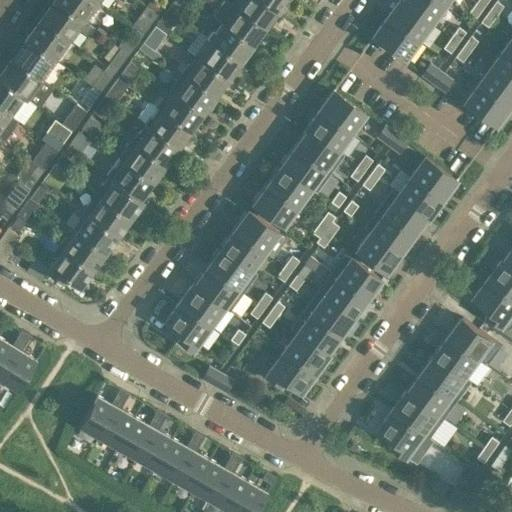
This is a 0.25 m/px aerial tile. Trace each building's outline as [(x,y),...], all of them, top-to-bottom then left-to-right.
[(56,0),(45,0),(35,14),(67,36),(74,26),(86,35),(92,26),(88,23),(80,17),(56,0)] [(56,0),(80,17),(88,23),(103,4),(97,0),(56,0)] [(162,0),(150,0),(147,4),(157,12),(165,2),(162,0)] [(172,0),(171,2),(181,10),(188,0),(172,0)] [(265,0),(232,0),(231,2),(235,5),(235,4),(265,26),(270,19),(272,20),(277,13),(276,10),(277,9),(265,0)] [(265,0),(277,9),(282,2),(285,3),(286,0),(265,0)] [(430,22),(400,0),(396,0),(385,16),(417,39),(430,22)] [(443,4),(437,0),(400,0),(430,22),(443,4)] [(495,15),(503,4),(496,0),(494,0),(488,9),(495,15)] [(475,1),(468,11),(475,17),(483,6),(475,1)] [(218,19),(222,23),(223,21),(252,43),(257,36),(260,37),(265,30),(264,28),(265,26),(235,4),(235,5),(228,14),(224,11),(218,19)] [(145,5),(131,24),(142,33),(156,14),(145,5)] [(155,24),(166,32),(177,16),(167,8),(155,24)] [(488,9),(480,20),(487,25),(495,15),(488,9)] [(52,56),(66,36),(35,14),(21,33),(52,56)] [(417,39),(385,16),(372,34),(404,57),(417,39)] [(211,29),(205,36),(239,61),(244,54),(246,55),(252,47),(251,44),(252,43),(223,21),(222,23),(215,32),(211,29)] [(166,32),(155,24),(142,42),(153,50),(153,49),(166,32)] [(457,41),(465,31),(458,25),(450,36),(457,41)] [(38,75),(52,56),(21,33),(7,52),(38,75)] [(122,39),(117,46),(120,47),(128,53),(139,38),(133,33),(126,42),(122,39)] [(511,33),(502,47),(511,54),(511,33)] [(469,50),(477,40),(470,34),(462,45),(469,50)] [(239,61),(205,36),(205,37),(210,40),(203,49),(199,46),(193,54),(197,57),(198,55),(227,77),(231,71),(234,71),(239,64),(238,62),(239,61)] [(450,36),(442,46),(449,52),(457,41),(450,36)] [(153,50),(142,42),(138,48),(154,60),(159,54),(153,49),(153,50)] [(462,45),(454,55),(461,61),(469,50),(462,45)] [(109,61),(106,65),(114,71),(128,53),(120,47),(109,61)] [(511,54),(502,47),(489,64),(511,81),(511,54)] [(24,94),(38,75),(7,52),(0,62),(0,76),(21,92),(24,94)] [(198,55),(197,57),(190,66),(186,63),(181,71),(185,74),(185,73),(214,94),(219,88),(221,89),(227,81),(226,79),(227,77),(198,55)] [(129,60),(117,75),(128,83),(139,68),(129,60)] [(438,68),(429,62),(421,73),(429,80),(438,68)] [(476,82),(509,106),(511,101),(511,81),(489,64),(476,82)] [(100,91),(114,71),(106,65),(91,85),(100,91)] [(434,83),(443,89),(451,78),(443,72),(434,83)] [(185,73),(185,74),(178,83),(173,80),(168,88),(172,91),(173,90),(202,111),(205,105),(209,106),(214,98),(213,96),(214,94),(185,73)] [(115,100),(128,83),(117,75),(105,93),(115,100)] [(0,106),(6,111),(21,92),(0,76),(0,106)] [(476,82),(463,100),(495,124),(509,106),(476,82)] [(88,106),(100,91),(91,85),(80,100),(80,101),(88,106)] [(351,131),(365,112),(332,88),(318,107),(351,131)] [(173,90),(172,91),(166,100),(161,96),(156,104),(160,107),(161,107),(189,128),(193,121),(197,122),(202,115),(200,112),(202,111),(173,90)] [(102,119),(115,100),(105,93),(92,111),(102,119)] [(75,102),(61,122),(72,130),(75,124),(86,110),(75,102)] [(0,106),(0,136),(3,138),(4,139),(18,120),(6,111),(0,106)] [(149,114),(144,121),(177,146),(181,139),(185,139),(189,132),(188,130),(189,128),(161,107),(160,107),(153,117),(149,114)] [(318,107),(304,126),(306,128),(307,127),(337,149),(338,149),(351,131),(318,107)] [(100,123),(89,115),(80,127),(91,135),(100,123)] [(54,118),(44,131),(48,134),(58,141),(61,143),(71,130),(54,118)] [(176,146),(177,146),(144,121),(143,122),(147,125),(140,134),(136,131),(131,139),(135,142),(136,141),(165,161),(169,155),(172,156),(177,149),(176,146)] [(384,141),(393,130),(384,123),(376,135),(384,141)] [(330,172),(344,153),(338,149),(337,149),(307,127),(306,128),(293,145),(330,172)] [(77,130),(68,143),(75,149),(74,150),(79,153),(89,139),(79,131),(77,130)] [(389,145),(398,151),(407,139),(398,133),(389,145)] [(45,141),(31,159),(36,163),(43,168),(57,150),(54,147),(45,141)] [(163,164),(165,161),(136,141),(135,142),(128,151),(124,148),(118,156),(122,159),(123,157),(152,179),(156,173),(159,174),(164,167),(163,164)] [(75,149),(67,143),(62,150),(70,156),(74,150),(75,149)] [(310,187),(316,191),(330,172),(293,145),(286,155),(284,154),(279,161),(281,162),(280,164),(310,186),(310,187)] [(357,164),(364,169),(372,159),(364,153),(357,164)] [(456,178),(423,155),(409,174),(442,197),(456,178)] [(111,165),(105,173),(107,175),(108,173),(140,196),(144,190),(146,191),(151,184),(150,182),(152,179),(123,157),(122,159),(118,156),(111,165)] [(61,168),(53,162),(41,179),(49,185),(61,168)] [(369,173),(376,178),(384,167),(377,162),(369,173)] [(29,188),(43,168),(36,163),(35,163),(21,183),(29,188)] [(297,205),(310,187),(310,186),(280,164),(278,166),(277,165),(272,171),(273,173),(266,182),(297,205)] [(357,164),(349,174),(356,180),(364,169),(357,164)] [(107,184),(99,195),(130,217),(137,206),(136,204),(141,198),(140,196),(108,173),(107,175),(103,181),(107,184)] [(369,173),(361,183),(369,189),(376,178),(369,173)] [(409,174),(397,191),(396,192),(426,214),(426,215),(428,217),(442,197),(409,174)] [(37,202),(49,185),(41,179),(29,196),(37,202)] [(266,182),(259,192),(258,191),(252,198),(254,199),(252,202),(283,224),(297,205),(266,182)] [(413,233),(426,215),(426,214),(396,192),(397,191),(391,187),(377,206),(413,233)] [(337,206),(345,195),(338,190),(330,200),(337,206)] [(4,198),(15,207),(19,202),(7,193),(4,198)] [(122,227),(130,217),(99,195),(92,204),(88,201),(82,209),(116,233),(120,227),(122,227)] [(24,219),(37,202),(29,196),(16,213),(24,219)] [(0,206),(10,213),(15,207),(4,198),(0,203),(0,206)] [(350,199),(342,209),(349,215),(357,204),(350,199)] [(369,230),(369,229),(399,251),(401,249),(403,251),(408,244),(406,242),(413,233),(377,206),(363,225),(369,230)] [(72,211),(64,221),(75,229),(106,251),(113,241),(111,240),(116,233),(82,209),(77,215),(72,211)] [(263,250),(277,231),(247,209),(245,212),(243,210),(238,217),(240,219),(233,228),(263,250)] [(326,226),(331,220),(334,216),(327,210),(319,221),(326,226)] [(16,229),(23,220),(16,214),(9,223),(16,229)] [(323,230),(330,236),(338,225),(331,220),(326,226),(323,230)] [(318,236),(323,230),(326,226),(319,221),(311,231),(318,236)] [(6,227),(0,235),(0,254),(4,257),(19,236),(7,226),(6,227)] [(233,228),(226,238),(224,236),(219,243),(221,245),(219,247),(250,269),(251,268),(263,250),(233,228)] [(63,235),(58,242),(91,266),(95,260),(98,261),(106,251),(75,229),(67,238),(63,235)] [(369,229),(369,230),(355,248),(386,270),(393,260),(395,261),(400,254),(398,253),(399,251),(369,229)] [(318,236),(315,241),(323,246),(330,236),(323,230),(318,236)] [(49,237),(44,244),(57,254),(48,266),(46,268),(62,279),(65,275),(78,284),(91,266),(58,242),(57,243),(49,237)] [(242,291),(256,272),(251,268),(250,269),(219,247),(218,248),(216,247),(211,254),(213,255),(206,265),(242,291)] [(283,264),(291,270),(298,259),(291,254),(283,264)] [(366,297),(373,287),(375,289),(380,281),(378,280),(380,278),(350,255),(336,275),(366,297)] [(504,259),(502,257),(488,277),(511,294),(511,265),(504,260),(504,259)] [(295,273),(303,279),(310,268),(303,263),(295,273)] [(283,264),(276,275),(283,280),(291,270),(283,264)] [(223,306),(228,310),(242,291),(206,265),(193,283),(223,305),(223,306)] [(295,273),(288,284),(295,289),(303,279),(295,273)] [(353,315),(354,313),(356,315),(361,308),(359,306),(366,297),(336,275),(323,292),(322,293),(353,315)] [(511,294),(488,277),(474,296),(492,308),(488,313),(503,324),(511,311),(511,294)] [(193,283),(191,281),(177,300),(210,324),(223,306),(223,305),(193,283)] [(323,292),(317,288),(303,307),(340,334),(346,324),(348,325),(353,318),(352,317),(353,315),(322,293),(323,292)] [(256,301),(264,307),(271,296),(264,291),(256,301)] [(177,300),(163,319),(181,332),(177,337),(192,348),(210,324),(177,300)] [(269,310),(276,315),(284,305),(276,300),(269,310)] [(256,301),(249,312),(256,317),(264,307),(256,301)] [(303,307),(289,326),(295,331),(296,330),(326,352),(327,351),(340,334),(303,307)] [(269,310),(261,321),(268,326),(276,315),(269,310)] [(479,357),(493,338),(463,316),(461,318),(459,317),(454,324),(456,325),(449,335),(479,357)] [(245,333),(237,327),(230,338),(237,343),(245,333)] [(20,329),(16,336),(25,342),(30,334),(20,329)] [(296,330),(295,331),(282,348),(314,372),(328,353),(327,351),(326,352),(296,330)] [(449,335),(442,344),(440,343),(435,350),(437,351),(435,353),(465,375),(466,375),(479,357),(449,335)] [(0,336),(0,372),(16,346),(11,343),(0,336)] [(16,336),(11,343),(16,346),(21,349),(25,342),(16,336)] [(16,346),(0,372),(0,378),(17,388),(35,358),(21,349),(16,346)] [(282,348),(265,373),(280,384),(283,379),(301,391),(314,372),(282,348)] [(458,398),(472,379),(466,375),(465,375),(435,353),(434,355),(432,354),(427,361),(429,362),(422,372),(458,398)] [(218,369),(208,364),(201,376),(211,382),(218,369)] [(445,416),(458,398),(422,372),(409,389),(408,390),(445,416)] [(225,390),(232,378),(223,373),(216,385),(225,390)] [(119,387),(115,394),(124,399),(128,392),(119,387)] [(409,389),(407,388),(393,407),(426,431),(425,432),(430,436),(445,416),(408,390),(409,389)] [(94,395),(78,424),(98,435),(115,404),(110,401),(95,393),(94,395)] [(115,394),(110,401),(115,404),(120,407),(124,399),(115,394)] [(115,404),(98,435),(116,446),(134,415),(120,407),(115,404)] [(393,407),(379,426),(396,439),(393,444),(408,455),(425,432),(426,431),(393,407)] [(156,408),(152,415),(162,421),(166,413),(156,408)] [(511,409),(510,409),(503,419),(510,424),(511,421),(511,409)] [(134,415),(116,446),(135,456),(153,425),(148,423),(134,415)] [(152,415),(148,423),(153,425),(158,428),(162,421),(152,415)] [(135,456),(154,467),(172,436),(158,428),(153,425),(135,456)] [(194,429),(190,437),(199,442),(204,435),(194,429)] [(485,446),(492,451),(499,440),(492,435),(485,446)] [(186,444),(172,436),(154,467),(173,478),(190,447),(186,444)] [(190,437),(186,444),(190,447),(195,449),(199,442),(190,437)] [(498,455),(505,460),(511,449),(505,445),(498,455)] [(485,446),(477,456),(484,461),(492,451),(485,446)] [(190,447),(173,478),(192,488),(209,457),(195,449),(190,447)] [(228,458),(237,463),(241,456),(232,451),(228,458)] [(498,455),(491,465),(498,470),(505,460),(498,455)] [(228,468),(224,465),(209,457),(192,488),(211,499),(228,468)] [(228,458),(224,465),(228,468),(233,470),(237,463),(228,458)] [(211,499),(230,509),(247,479),(233,470),(228,468),(211,499)] [(265,470),(261,477),(271,483),(275,475),(265,470)] [(254,511),(267,490),(247,479),(230,509),(234,511),(254,511)] [(464,491),(454,487),(448,500),(458,504),(464,491)] [(469,494),(463,507),(473,511),(479,498),(469,494)]
